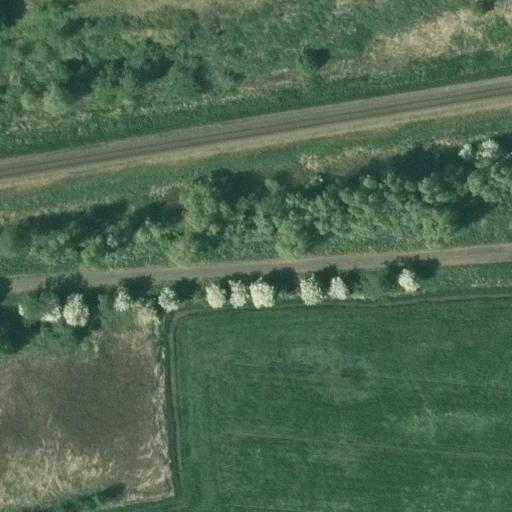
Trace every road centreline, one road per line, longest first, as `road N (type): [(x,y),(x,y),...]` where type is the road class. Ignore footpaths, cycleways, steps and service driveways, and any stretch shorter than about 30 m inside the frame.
road 1 (unclassified): [(511,249),(0,284)]
road 2 (track): [(0,27),(121,0)]
